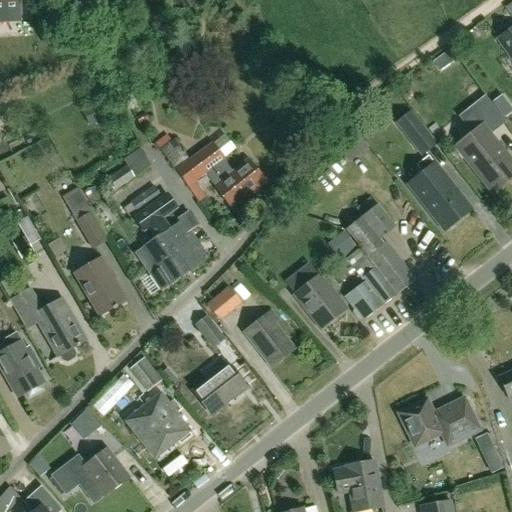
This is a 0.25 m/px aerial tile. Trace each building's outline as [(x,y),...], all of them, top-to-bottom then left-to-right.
[(0,0),(0,22),(20,21),(18,0),(0,0)] [(90,0),(94,9),(111,2),(110,0),(90,0)] [(97,12),(106,36),(118,31),(115,25),(119,24),(113,6),(97,12)] [(467,21),(477,36),(493,26),(484,11),(467,21)] [(511,26),(495,39),(511,63),(511,26)] [(454,63),(447,53),(432,63),(439,73),(454,63)] [(472,101),(485,88),(470,72),(457,84),(472,101)] [(437,145),(412,111),(396,123),(422,157),(437,145)] [(482,126),(455,147),(492,194),(511,177),(511,170),(493,147),(497,144),(482,126)] [(173,138),(159,149),(173,167),(187,156),(173,138)] [(265,182),(248,161),(233,173),(223,161),(225,160),(211,142),(173,171),(198,203),(205,198),(199,188),(209,181),(231,209),(265,182)] [(337,146),(314,157),(323,175),(346,164),(337,146)] [(442,172),(434,163),(407,184),(444,231),(468,213),(438,175),(442,172)] [(114,191),(133,178),(125,168),(107,181),(114,191)] [(299,212),(313,192),(305,186),(290,206),(299,212)] [(62,197),(91,250),(106,242),(77,189),(62,197)] [(363,321),(415,281),(385,243),(383,245),(379,240),(395,228),(377,204),(376,205),(369,198),(354,209),(361,217),(344,230),(359,248),(357,250),(343,231),(326,244),(334,255),(338,253),(344,261),(346,259),(365,283),(345,298),(363,321)] [(132,218),(138,214),(131,204),(123,209),(130,219),(132,218)] [(138,214),(132,218),(142,233),(146,229),(154,241),(134,254),(159,290),(205,259),(188,233),(197,226),(188,212),(177,219),(179,223),(169,230),(152,204),(138,214)] [(234,242),(231,229),(217,232),(221,246),(234,242)] [(32,252),(29,247),(24,239),(13,245),(21,258),(32,252)] [(101,258),(74,274),(99,316),(126,301),(101,258)] [(350,276),(340,264),(331,271),(341,283),(350,276)] [(238,272),(229,279),(240,293),(249,286),(238,272)] [(345,310),(319,276),(293,297),(320,330),(345,310)] [(0,281),(0,285),(8,299),(17,294),(8,277),(0,281)] [(220,322),(242,303),(228,287),(206,305),(220,322)] [(37,323),(58,358),(59,357),(62,362),(67,363),(74,359),(75,354),(72,349),(85,341),(66,307),(62,300),(42,311),(30,290),(11,301),(27,329),(37,323)] [(243,333),(271,368),(294,350),(275,325),(279,322),(271,311),(243,333)] [(225,339),(206,315),(193,326),(212,350),(225,339)] [(21,389),(24,394),(40,385),(37,380),(42,377),(34,364),(38,362),(34,354),(30,357),(21,341),(0,352),(0,372),(13,394),(21,389)] [(161,381),(143,358),(128,370),(146,393),(161,381)] [(192,393),(210,415),(245,388),(224,362),(214,369),(217,373),(192,393)] [(511,372),(499,378),(508,398),(511,395),(511,372)] [(133,383),(124,374),(94,405),(95,406),(94,406),(102,414),(103,413),(103,414),(133,383)] [(426,401),(399,414),(415,448),(442,435),(447,446),(478,431),(463,400),(433,415),(426,401)] [(188,432),(165,403),(153,412),(148,405),(126,422),(147,449),(157,441),(164,451),(188,432)] [(85,412),(71,425),(83,440),(99,428),(85,412)] [(481,453),(492,448),(486,434),(474,440),(481,453)] [(432,472),(452,462),(445,449),(426,459),(432,472)] [(93,506),(128,479),(106,450),(85,466),(78,456),(51,477),(65,496),(78,485),(93,506)] [(349,493),(352,511),(360,511),(382,508),(374,462),(344,468),(345,470),(333,472),(337,495),(349,493)] [(52,511),(57,507),(40,487),(21,504),(24,507),(28,511),(52,511)] [(2,496),(12,507),(19,501),(8,488),(2,496)] [(453,511),(451,501),(418,507),(419,511),(453,511)]
